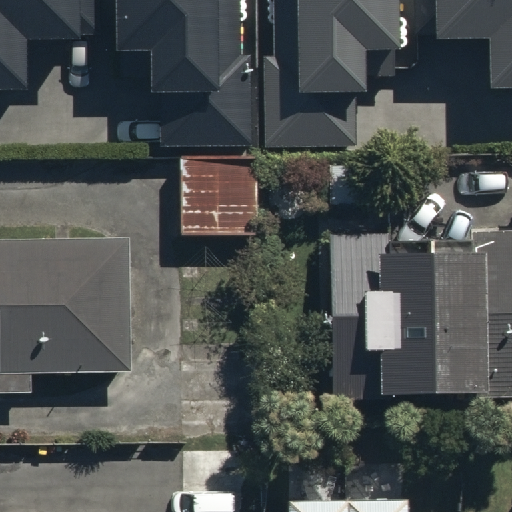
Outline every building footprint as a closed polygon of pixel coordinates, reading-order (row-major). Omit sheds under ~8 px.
[(0,0),(0,95),(26,95),(26,59),(80,58),(80,48),(98,48),(98,0),(0,0)] [(236,0),(120,0),(121,58),(157,58),(158,100),(164,100),(165,148),(251,147),(250,65),(237,65),(236,0)] [(397,57),(396,0),(280,0),(281,66),(268,66),(269,148),(355,147),(355,100),(361,100),(361,57),(397,57)] [(511,91),(511,0),(418,0),(419,46),(438,46),(438,56),(492,56),(493,92),(511,91)] [(254,160),(179,159),(178,234),(254,235),(254,160)] [(396,161),(327,163),(328,206),(398,204),(396,161)] [(385,248),(385,231),(327,231),(327,398),(374,398),(374,391),(474,391),(474,397),(511,397),(511,229),(467,229),(467,248),(385,248)] [(128,236),(0,237),(0,391),(31,392),(32,371),(126,372),(128,236)] [(248,511),(248,449),(178,449),(178,511),(248,511)] [(282,511),(403,511),(404,499),(341,500),(282,500),(282,511)]
